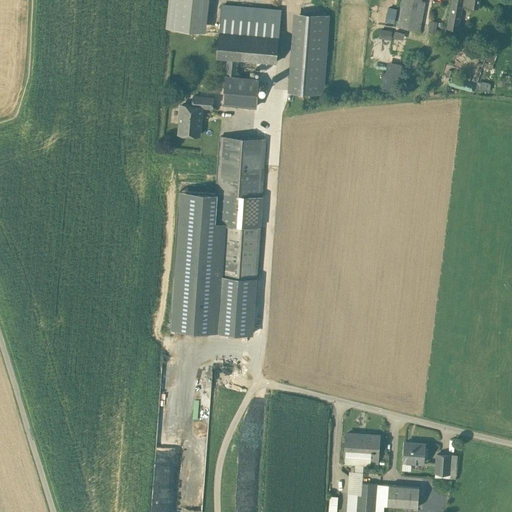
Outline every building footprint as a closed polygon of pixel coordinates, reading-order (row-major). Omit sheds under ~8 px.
[(207,0),(170,0),(169,24),(205,27),(207,0)] [(403,0),(400,25),(423,28),(426,0),(422,0),(403,0)] [(482,7),(482,0),(453,0),(450,27),(461,29),(464,5),(482,7)] [(280,7),(225,3),(220,57),(227,57),(223,100),(258,103),(260,77),(238,75),(239,57),(276,60),(280,7)] [(395,21),(396,7),(387,6),(386,20),(395,21)] [(297,13),(291,89),(323,91),(329,15),(297,13)] [(429,30),(436,32),(438,20),(431,19),(429,30)] [(379,26),(379,37),(392,37),(392,26),(379,26)] [(395,87),(401,61),(389,58),(383,85),(395,87)] [(181,104),(179,132),(201,134),(203,107),(215,108),(216,95),(196,93),(195,106),(181,104)] [(265,138),(220,135),(216,192),(261,195),(265,138)] [(216,192),(181,189),(172,327),(252,332),(261,195),(216,192)] [(227,374),(227,386),(235,386),(235,376),(241,376),(241,357),(232,357),(232,367),(217,366),(217,374),(227,374)] [(380,433),(347,430),(344,459),(345,459),(371,460),(371,461),(378,462),(380,433)] [(427,436),(404,435),(403,460),(427,460),(427,436)] [(451,450),(437,449),(435,468),(450,469),(451,450)] [(363,467),(350,465),(349,488),(347,511),(376,511),(377,499),(418,502),(420,473),(363,471),(363,467)] [(329,509),(337,509),(338,493),(330,492),(329,509)]
